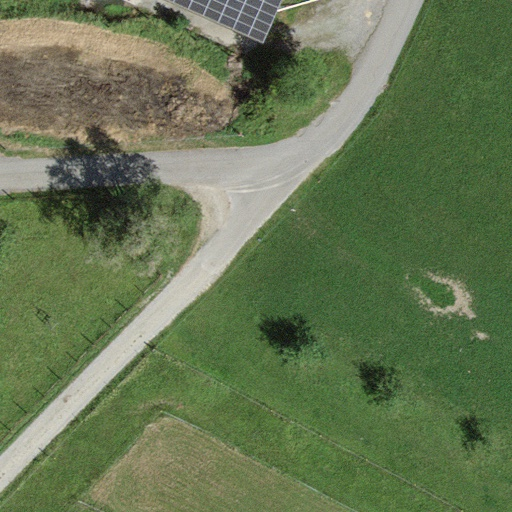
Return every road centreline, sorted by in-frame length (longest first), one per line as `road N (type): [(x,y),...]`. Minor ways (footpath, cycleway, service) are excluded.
road 1 (track): [(0,465),(298,160),(0,177)]
road 2 (residential): [(405,0),(363,87),(298,160)]
